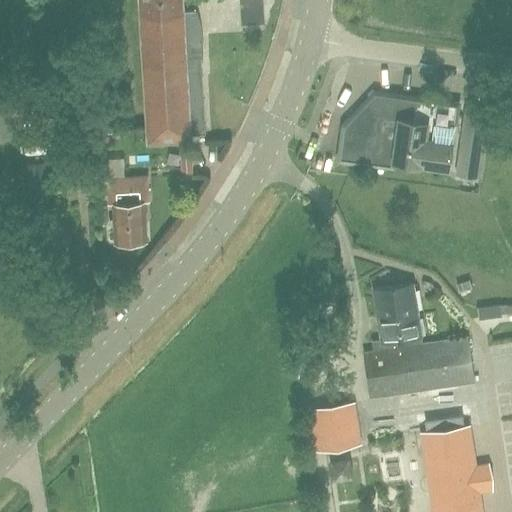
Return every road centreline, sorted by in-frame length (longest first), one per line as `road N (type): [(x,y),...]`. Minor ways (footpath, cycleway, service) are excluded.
road 1 (tertiary): [(0,466),(212,240),(280,127),(308,44)]
road 2 (unclassified): [(511,71),(308,44)]
